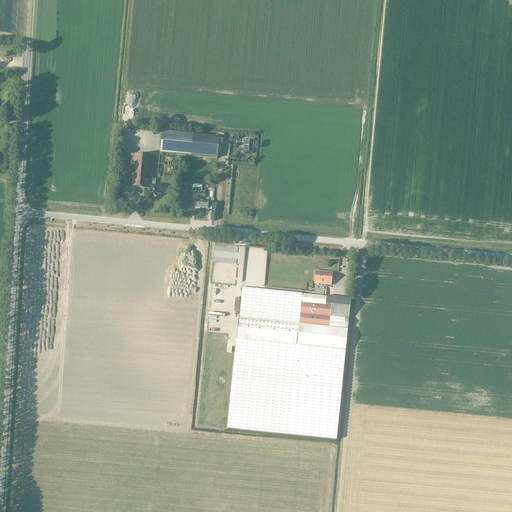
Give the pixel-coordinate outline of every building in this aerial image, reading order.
[(219,137),(187,134),(162,132),(161,154),(218,159),(219,137)] [(243,151),(248,152),(248,153),(247,153),(248,153),(248,150),(253,151),(254,140),(249,140),(249,141),(244,141),(243,151)] [(152,179),(154,156),(132,154),(129,187),(155,189),(154,193),(166,194),(167,186),(163,185),(163,184),(155,184),(156,179),(152,179)] [(193,184),(193,192),(202,192),(203,185),(193,184)] [(313,283),(332,285),(333,273),(315,271),(313,283)] [(302,294),(242,288),(239,320),(238,320),(236,340),(297,346),(290,410),(339,415),(341,389),(350,299),(327,296),(326,297),(302,294)] [(205,319),(205,329),(223,330),(223,320),(205,319)] [(229,404),(290,410),(297,346),(236,340),(229,404)] [(229,404),(227,429),(336,440),(339,415),(290,410),(229,404)]
